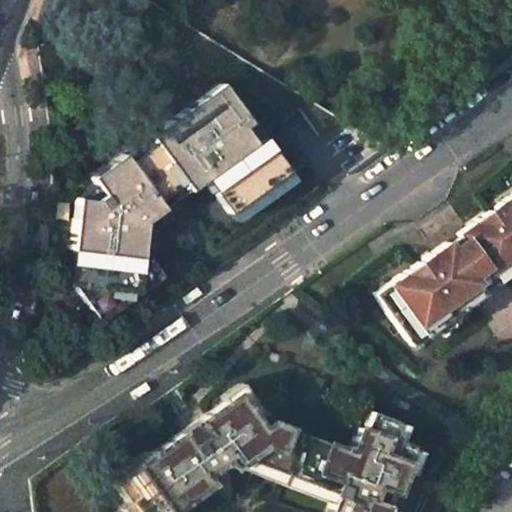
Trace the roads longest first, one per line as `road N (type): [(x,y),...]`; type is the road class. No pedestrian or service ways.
road 1 (unclassified): [(511,98),(204,318),(49,414)]
road 2 (tertiary): [(0,308),(20,200),(0,39)]
